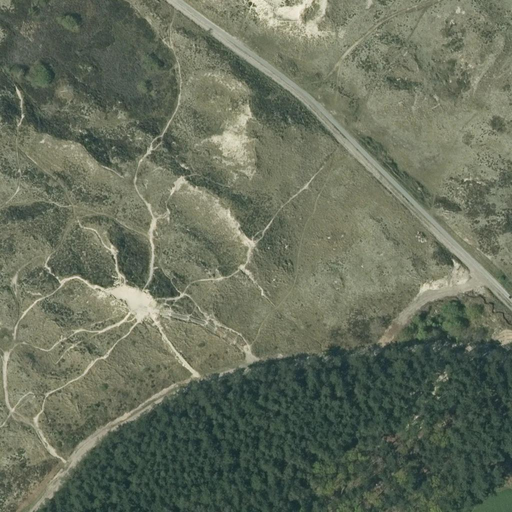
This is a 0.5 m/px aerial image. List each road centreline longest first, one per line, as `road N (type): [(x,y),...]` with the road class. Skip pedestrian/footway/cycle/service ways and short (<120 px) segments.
road 1 (unknown): [(166,0),(301,98),(511,307)]
road 2 (track): [(32,511),(94,441),(198,384),(252,365)]
road 3 (track): [(511,352),(252,365)]
